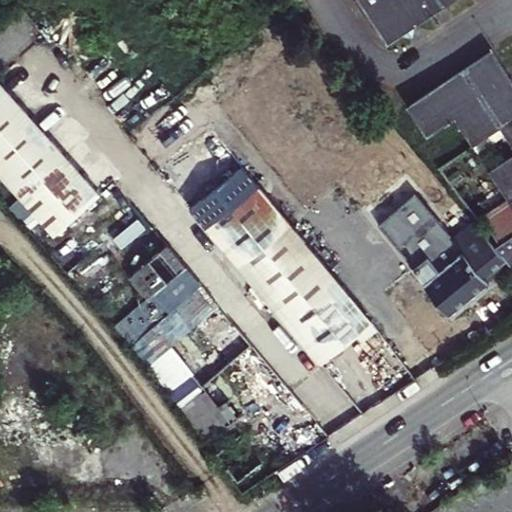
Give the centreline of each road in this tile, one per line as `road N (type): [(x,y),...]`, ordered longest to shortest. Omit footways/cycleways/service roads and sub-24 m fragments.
road 1 (tertiary): [(282,511),(511,360)]
road 2 (residential): [(329,0),(368,55),(391,67),(418,64)]
